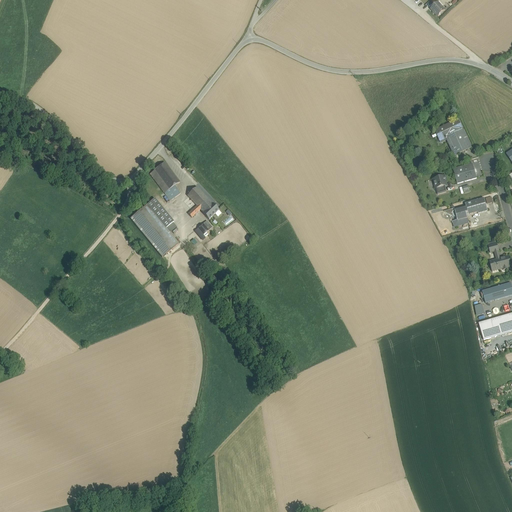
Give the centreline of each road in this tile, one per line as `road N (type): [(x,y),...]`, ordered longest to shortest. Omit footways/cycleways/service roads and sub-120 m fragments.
road 1 (unclassified): [(245,43),(132,178),(98,171),(35,108),(0,97)]
road 2 (unclassified): [(489,65),(451,59),(362,72),(322,67),(261,40),(245,43)]
road 3 (track): [(0,355),(114,227),(132,178)]
